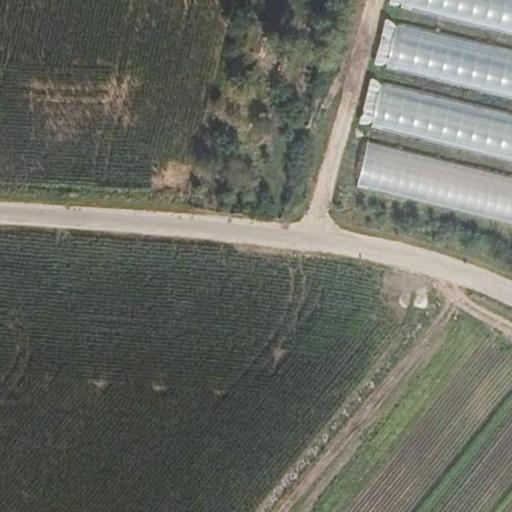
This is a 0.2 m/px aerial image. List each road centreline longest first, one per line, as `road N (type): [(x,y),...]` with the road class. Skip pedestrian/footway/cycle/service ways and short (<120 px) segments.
road 1 (unclassified): [(0,214),(284,236),(423,262),(511,300)]
road 2 (unknown): [(309,241),(376,0)]
